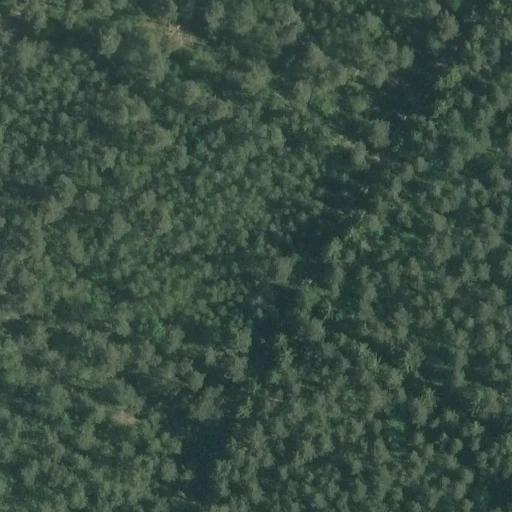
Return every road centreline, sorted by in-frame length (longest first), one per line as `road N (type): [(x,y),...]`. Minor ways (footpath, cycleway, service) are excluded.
road 1 (track): [(0,338),(64,385),(129,417),(209,435),(235,419),(288,310),(497,0)]
road 2 (track): [(288,310),(511,448)]
